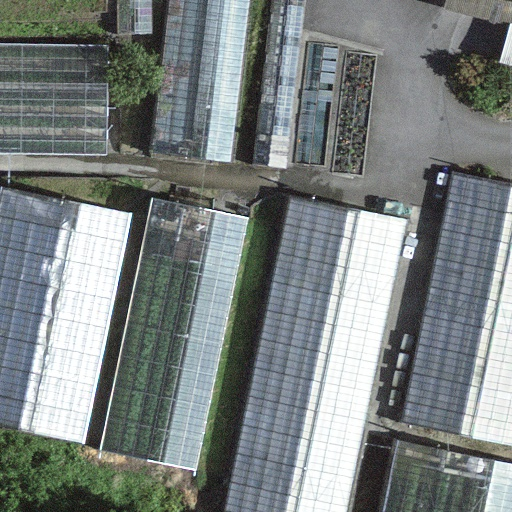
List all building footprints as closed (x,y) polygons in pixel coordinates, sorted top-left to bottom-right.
[(153,0),(111,0),(112,25),(154,25),(153,0)] [(251,0),(167,0),(148,145),(231,156),(251,0)] [(301,0),(268,0),(251,159),(284,162),(301,0)] [(110,38),(0,38),(0,138),(110,138),(110,38)] [(511,176),(450,164),(399,409),(511,432),(511,176)] [(127,198),(0,173),(0,416),(82,432),(127,198)] [(346,511),(407,210),(291,187),(225,511),(346,511)] [(247,206),(151,188),(102,442),(199,460),(247,206)] [(511,511),(511,447),(396,430),(380,511),(511,511)]
